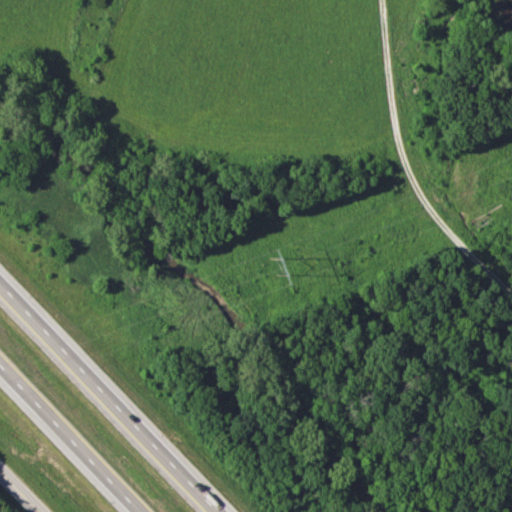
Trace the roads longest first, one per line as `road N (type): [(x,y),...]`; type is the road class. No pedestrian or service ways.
road 1 (motorway): [(223,511),(0,274)]
road 2 (motorway): [(0,361),(144,511)]
